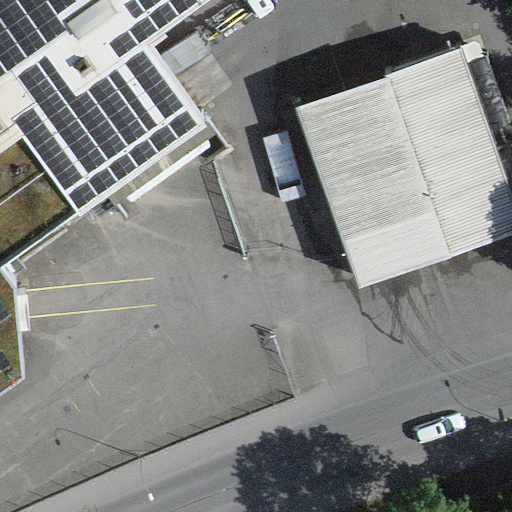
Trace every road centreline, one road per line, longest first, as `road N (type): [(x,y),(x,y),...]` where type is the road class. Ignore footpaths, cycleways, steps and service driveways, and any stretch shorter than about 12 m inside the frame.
road 1 (unknown): [(295,414),(235,182),(236,90),(264,0)]
road 2 (unclassified): [(511,397),(339,447),(183,511)]
